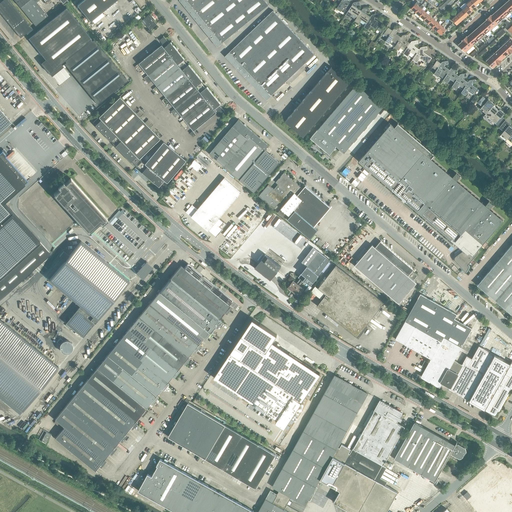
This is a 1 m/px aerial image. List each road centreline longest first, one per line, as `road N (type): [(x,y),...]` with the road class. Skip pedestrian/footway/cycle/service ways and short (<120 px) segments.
road 1 (unclassified): [(511,333),(230,92),(155,0)]
road 2 (unclassified): [(150,439),(260,496),(340,357)]
road 3 (unclassified): [(31,433),(188,250)]
road 4 (unclassified): [(340,357),(495,446)]
road 5 (unclassified): [(501,434),(346,347)]
road 6 (unclassified): [(253,299),(150,439)]
road 7 (unclassified): [(346,347),(209,251)]
road 8 (unclassified): [(74,141),(171,235)]
road 9 (unclassified): [(179,226),(82,134)]
road 10 (unclassified): [(82,134),(0,34)]
